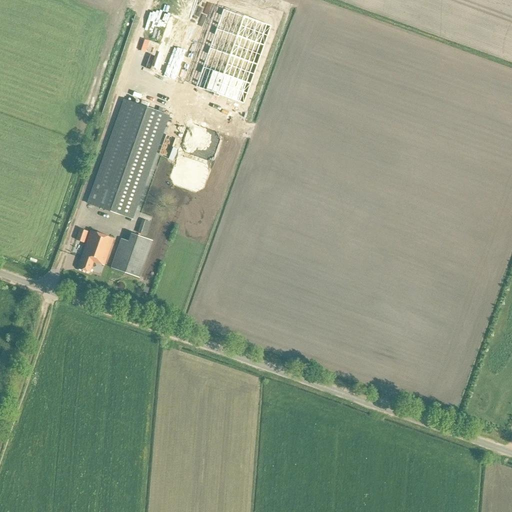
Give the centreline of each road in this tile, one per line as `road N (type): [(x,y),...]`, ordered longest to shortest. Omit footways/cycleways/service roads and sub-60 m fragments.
road 1 (unclassified): [(511,453),(0,272)]
road 2 (track): [(0,444),(51,291)]
